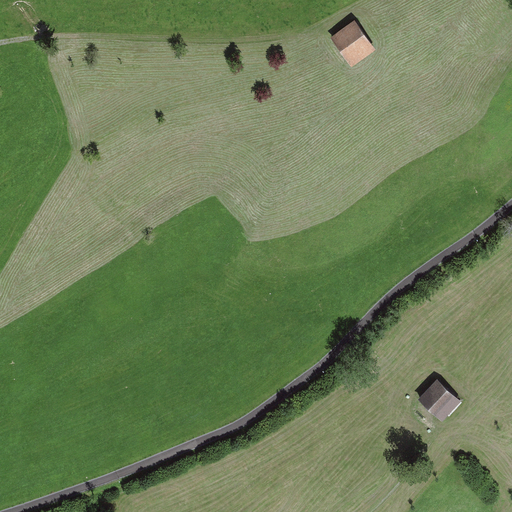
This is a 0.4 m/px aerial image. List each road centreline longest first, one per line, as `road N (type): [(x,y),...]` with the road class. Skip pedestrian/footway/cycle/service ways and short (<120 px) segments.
road 1 (track): [(16,511),(242,423),(403,285),(511,205)]
road 2 (track): [(0,49),(37,39),(300,38),(339,56)]
